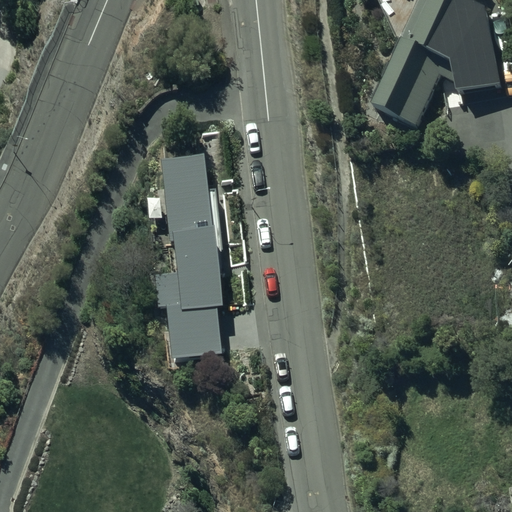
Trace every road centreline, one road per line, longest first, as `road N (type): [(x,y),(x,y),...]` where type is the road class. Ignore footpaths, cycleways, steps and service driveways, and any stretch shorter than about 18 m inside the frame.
road 1 (residential): [(318,511),(255,0)]
road 2 (residential): [(107,0),(0,240)]
